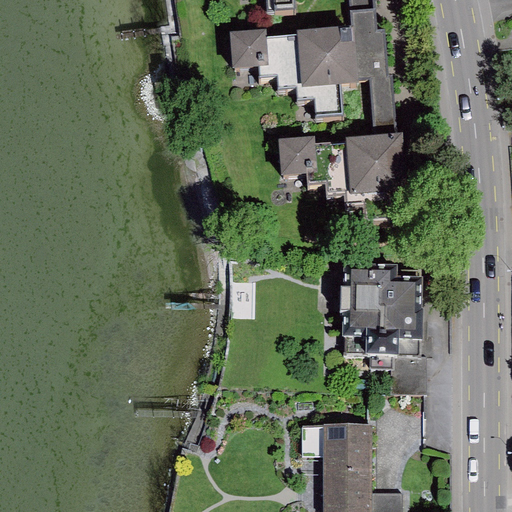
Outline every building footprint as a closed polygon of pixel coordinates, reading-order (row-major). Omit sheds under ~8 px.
[(349,0),(351,32),(300,35),(301,40),(265,42),(265,34),(233,36),(235,69),(262,67),(263,76),(282,75),(283,86),(301,85),(302,98),(318,97),(319,117),(342,115),(340,87),(359,84),(358,79),(372,77),(387,76),(384,33),(377,34),(374,0),(349,0)] [(266,0),(267,10),(294,8),(293,0),(266,0)] [(375,138),(346,140),(347,144),(316,146),(316,139),(280,141),(282,177),(308,176),(309,186),(328,185),(329,197),(345,196),(346,210),(364,209),(365,225),(392,224),(390,193),(408,192),(405,135),(398,136),(394,76),(387,76),(372,77),(375,138)] [(423,284),(391,283),(392,273),(346,272),(346,292),(342,292),(342,315),(346,315),(345,356),(372,357),(372,370),(391,371),(392,357),(422,358),(422,342),(425,342),(426,309),(423,309),(423,284)] [(392,357),(391,371),(391,396),(427,396),(428,358),(422,358),(392,357)] [(373,426),(302,425),(302,457),(324,457),(324,511),(372,511),(372,494),(373,426)] [(403,511),(403,494),(372,494),(372,511),(403,511)]
